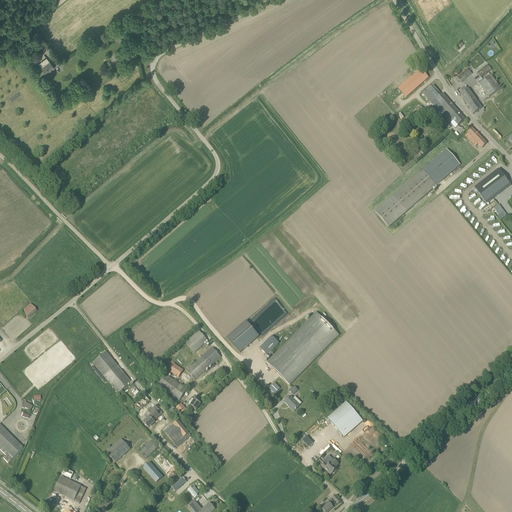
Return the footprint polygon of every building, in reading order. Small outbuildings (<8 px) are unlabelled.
[(47,47),(43,41),(37,46),(41,52),(47,47)] [(39,64),(40,65),(39,65),(46,74),(54,68),(46,58),(39,64)] [(491,70),(491,69),(488,66),(488,65),(485,67),(478,73),(482,78),(491,71),(491,70)] [(398,89),(406,97),(428,78),(421,69),(398,89)] [(474,72),(473,70),(471,72),(468,69),(457,77),(461,82),(472,74),(472,73),(474,72)] [(489,98),(501,89),(491,75),(479,84),(489,98)] [(449,115),(445,119),(450,124),(454,121),(458,126),(465,120),(442,94),(441,96),(433,86),(423,94),(432,104),(436,100),(449,115)] [(482,108),(477,101),(468,89),(460,95),(474,114),(482,108)] [(402,122),(407,128),(425,112),(420,106),(402,122)] [(478,144),(482,148),(487,144),(472,128),(464,135),(476,147),(478,144)] [(375,212),(389,227),(460,165),(446,150),(375,212)] [(496,197),(511,186),(498,169),(474,188),(487,204),(496,197)] [(499,216),(497,217),(500,221),(507,216),(499,205),(494,209),(499,216)] [(22,312),(27,319),(37,311),(31,304),(22,312)] [(316,313),(267,363),(289,386),(339,335),(316,313)] [(245,322),(227,338),(240,353),(259,337),(245,322)] [(198,330),(185,342),(195,353),(208,341),(198,330)] [(271,352),(279,343),(272,336),(260,349),(270,359),(274,355),(271,352)] [(221,357),(212,348),(186,371),(194,381),(207,370),(209,372),(211,371),(209,368),(221,357)] [(118,394),(132,383),(106,352),(93,363),(118,394)] [(184,371),(174,364),(169,371),(178,378),(184,371)] [(175,379),(165,372),(156,384),(173,396),(171,398),(175,401),(177,399),(179,401),(187,390),(174,380),(175,379)] [(277,381),(272,386),(277,390),(281,386),(277,381)] [(135,406),(140,411),(150,402),(145,396),(135,406)] [(295,397),(293,400),(290,397),(285,403),(294,412),(299,406),(302,403),(295,397)] [(188,405),(190,407),(196,411),(200,404),(195,400),(192,399),(188,405)] [(28,413),(32,406),(24,402),(22,407),(26,409),(25,412),(28,413)] [(344,438),(363,422),(346,403),(327,419),(344,438)] [(187,411),(181,404),(176,408),(182,415),(187,411)] [(155,406),(140,420),(148,428),(154,423),(153,422),(162,414),(155,406)] [(176,410),(172,406),(168,410),(172,415),(176,410)] [(178,421),(165,432),(177,448),(191,436),(178,421)] [(0,450),(6,456),(3,459),(8,464),(23,449),(0,425),(0,450)] [(115,463),(130,450),(121,440),(106,454),(115,463)] [(159,446),(153,440),(140,452),(146,458),(159,446)] [(327,460),(325,463),(324,463),(321,466),(329,473),(330,472),(332,474),(337,469),(335,467),(338,464),(334,460),(331,463),(327,460)] [(156,483),(163,478),(150,463),(143,468),(156,483)] [(167,474),(174,482),(181,476),(174,468),(167,474)] [(86,489),(60,477),(53,492),(79,504),(86,489)] [(181,477),(171,488),(176,492),(186,481),(181,477)] [(335,495),(332,499),(338,504),(341,501),(335,495)] [(328,503),(321,509),(323,511),(328,511),(333,508),(330,504),(333,502),(331,499),(328,502),(328,503)] [(194,511),(199,507),(194,502),(190,505),(194,511)]
